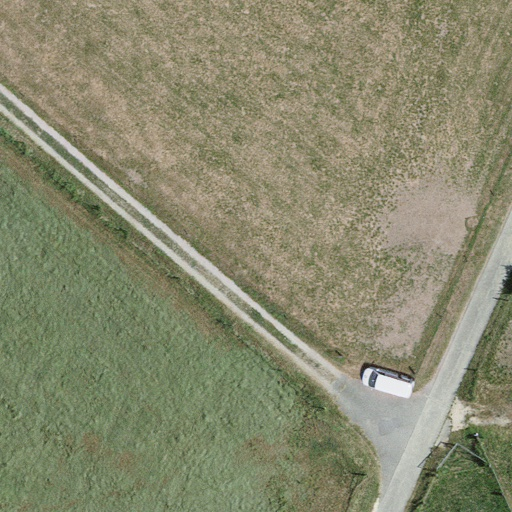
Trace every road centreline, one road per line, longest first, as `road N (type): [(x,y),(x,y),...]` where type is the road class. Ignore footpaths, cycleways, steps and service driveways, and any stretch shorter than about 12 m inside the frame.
road 1 (track): [(427,447),(0,76)]
road 2 (track): [(398,511),(511,260)]
